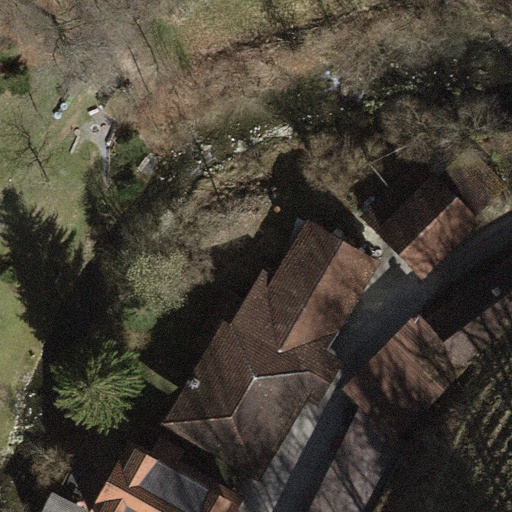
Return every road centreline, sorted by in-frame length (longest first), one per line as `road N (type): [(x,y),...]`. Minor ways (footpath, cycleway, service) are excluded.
road 1 (residential): [(267,511),(399,312)]
road 2 (track): [(399,312),(511,230)]
